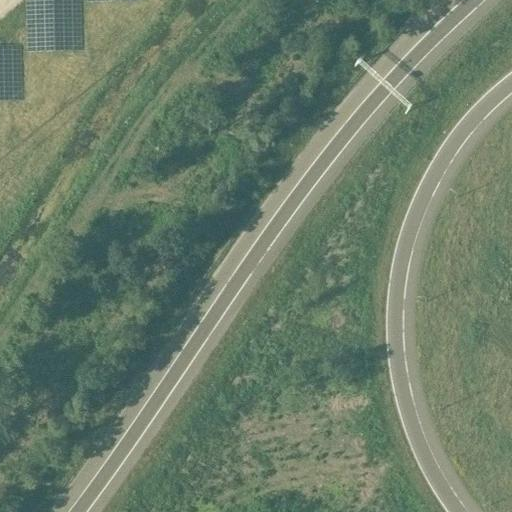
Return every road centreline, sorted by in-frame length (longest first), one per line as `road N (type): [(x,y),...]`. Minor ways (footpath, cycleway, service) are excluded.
road 1 (motorway): [(476,0),(386,88),(304,188),(78,511)]
road 2 (motorway): [(458,511),(430,471),(406,397),(401,280),(412,225),(433,184),(465,131),(511,82)]
